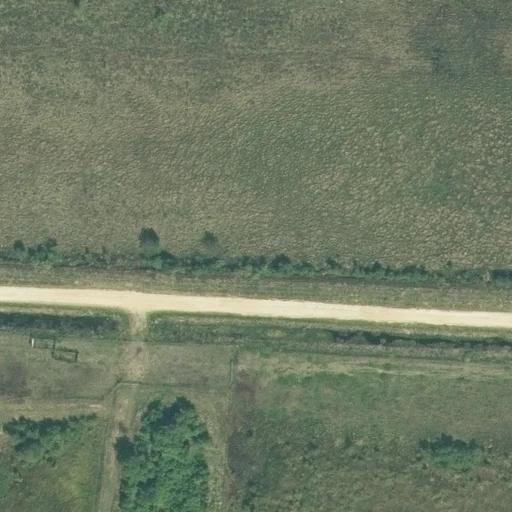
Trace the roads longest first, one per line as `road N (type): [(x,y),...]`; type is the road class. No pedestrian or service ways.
road 1 (track): [(511,324),(0,296)]
road 2 (track): [(138,304),(105,511)]
